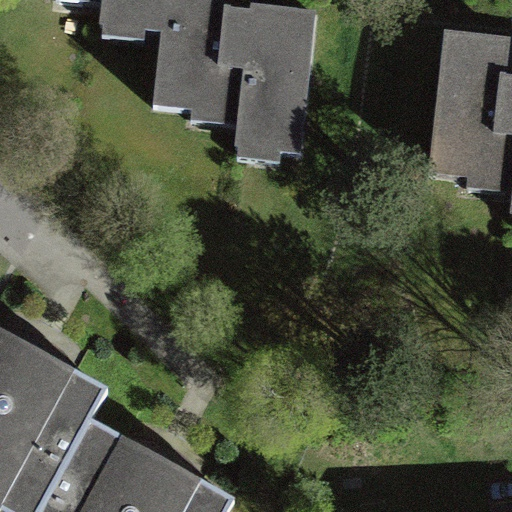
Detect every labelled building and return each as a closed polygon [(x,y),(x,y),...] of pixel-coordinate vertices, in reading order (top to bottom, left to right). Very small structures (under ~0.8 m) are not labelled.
[(91,35),(146,41),(151,0),(77,0),(95,2),(91,35)] [(216,0),(151,0),(146,41),(137,122),(217,131),(214,161),(285,169),(303,17),(216,6),(216,0)] [(506,221),(511,222),(511,73),(494,71),(497,48),(436,41),(421,169),(511,180),(506,221)] [(0,511),(39,511),(86,420),(100,393),(0,341),(0,511)] [(86,420),(39,511),(223,511),(232,495),(86,420)]
